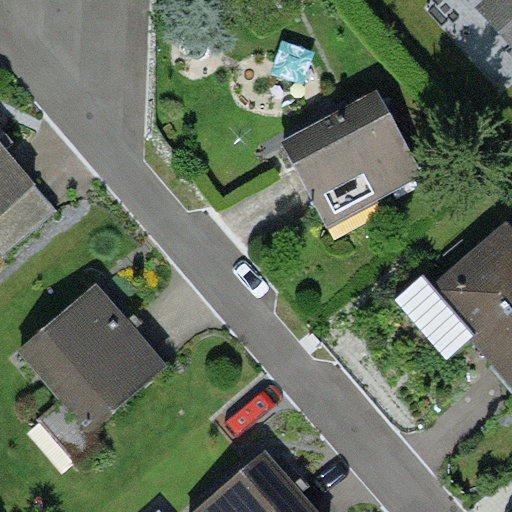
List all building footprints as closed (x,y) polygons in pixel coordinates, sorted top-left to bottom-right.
[(511,0),(479,0),(470,9),(511,52),(511,0)] [(379,92),(288,143),(314,188),(335,226),(426,175),(379,92)] [(0,148),(0,252),(4,257),(55,213),(46,202),(0,148)] [(511,235),(501,222),(424,284),(504,382),(511,392),(511,235)] [(99,292),(24,357),(90,433),(165,368),(145,345),(99,292)] [(314,511),(266,455),(198,511),(314,511)]
